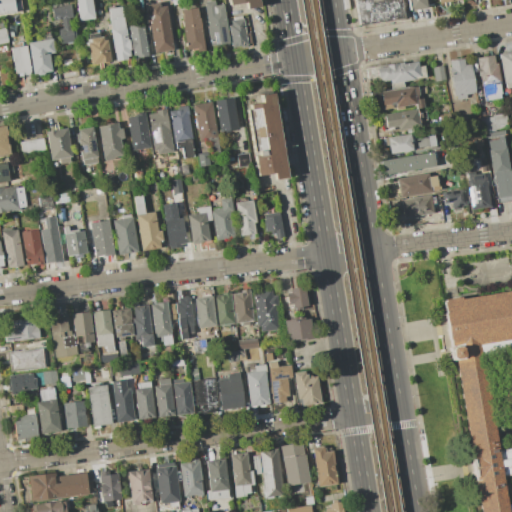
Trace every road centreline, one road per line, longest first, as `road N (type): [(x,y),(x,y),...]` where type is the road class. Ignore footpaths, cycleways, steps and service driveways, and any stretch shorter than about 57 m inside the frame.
road 1 (residential): [(511,23),(0,107)]
road 2 (secondary): [(293,59),(367,511)]
road 3 (residential): [(352,415),(0,461)]
road 4 (residential): [(325,255),(0,294)]
road 5 (secondary): [(414,511),(370,249)]
road 6 (residential): [(511,231),(370,249)]
